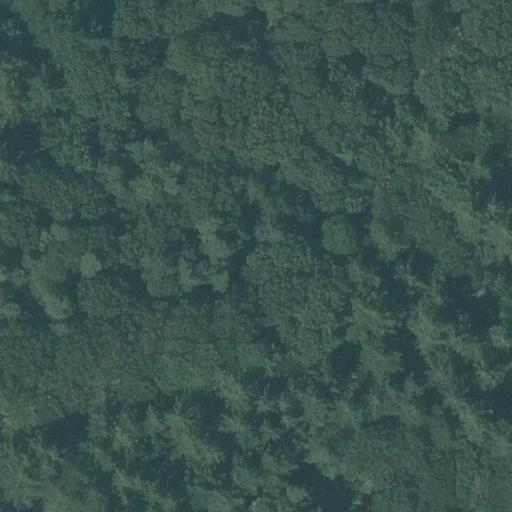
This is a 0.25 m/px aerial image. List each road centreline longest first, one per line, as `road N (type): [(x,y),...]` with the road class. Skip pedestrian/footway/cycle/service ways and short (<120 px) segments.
road 1 (track): [(234,0),(312,172),(366,427)]
road 2 (track): [(511,486),(366,427),(511,362)]
road 3 (track): [(219,511),(280,469),(366,427)]
